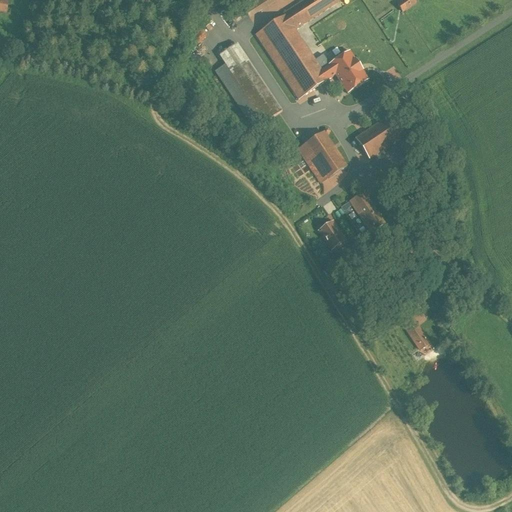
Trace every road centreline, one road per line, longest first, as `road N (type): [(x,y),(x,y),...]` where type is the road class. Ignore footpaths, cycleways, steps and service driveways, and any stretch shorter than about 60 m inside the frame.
road 1 (track): [(511,492),(491,508),(460,508),(284,212),(152,114),(202,0)]
road 2 (unclassified): [(511,12),(372,103)]
road 3 (unclassified): [(511,321),(388,212)]
